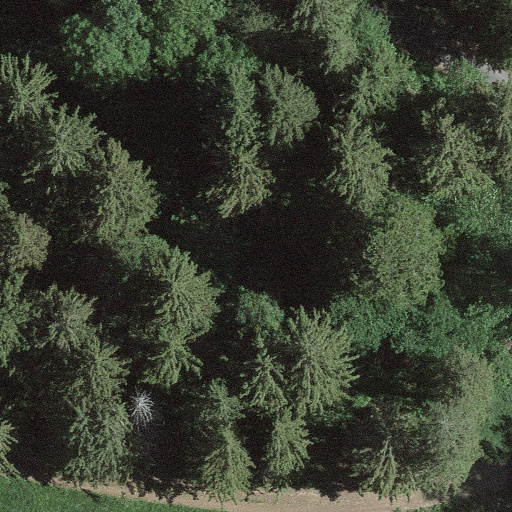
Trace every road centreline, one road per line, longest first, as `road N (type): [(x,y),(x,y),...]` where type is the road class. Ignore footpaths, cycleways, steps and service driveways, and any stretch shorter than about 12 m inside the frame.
road 1 (track): [(511,479),(335,507),(0,452)]
road 2 (unclassified): [(511,95),(325,0)]
